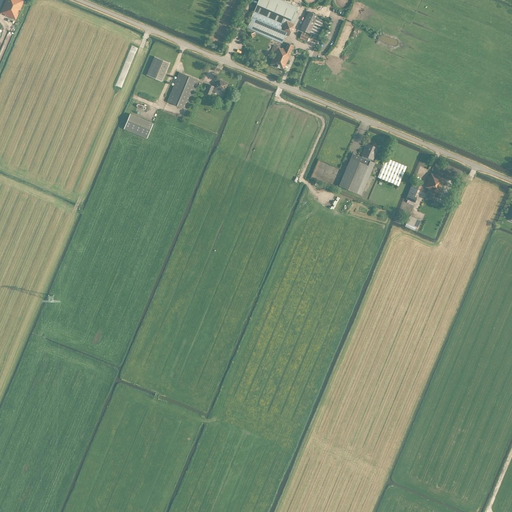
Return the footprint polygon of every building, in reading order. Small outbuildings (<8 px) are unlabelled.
[(22,0),(5,0),(0,13),(5,15),(16,20),(24,0),(22,0)] [(289,36),(298,14),(267,0),(258,0),(247,28),(282,43),(286,34),(289,36)] [(308,11),(300,29),(309,33),(318,15),(308,11)] [(271,52),(275,54),(270,64),(283,70),(294,46),(287,43),(285,49),(282,48),(282,49),(274,45),(271,52)] [(154,57),(147,75),(162,81),(169,63),(154,57)] [(198,80),(179,72),(167,102),(186,109),(198,80)] [(227,83),(218,80),(215,87),(209,84),(205,93),(210,95),(211,92),(215,94),(217,89),(221,90),(224,91),(227,83)] [(131,114),(124,129),(147,139),(153,124),(131,114)] [(339,186),(362,195),(374,166),(381,169),(378,177),(398,186),(406,166),(386,158),(382,166),(375,163),(370,161),(371,159),(373,160),(378,148),(366,143),(364,148),(365,148),(362,156),(363,156),(362,157),(353,153),(339,186)] [(431,174),(425,187),(426,187),(429,189),(428,189),(439,194),(445,180),(431,174)] [(409,192),(415,195),(416,195),(417,190),(418,189),(411,186),(409,192)] [(418,198),(410,195),(408,194),(406,199),(416,203),(418,198)] [(417,229),(421,220),(413,217),(409,225),(417,229)]
